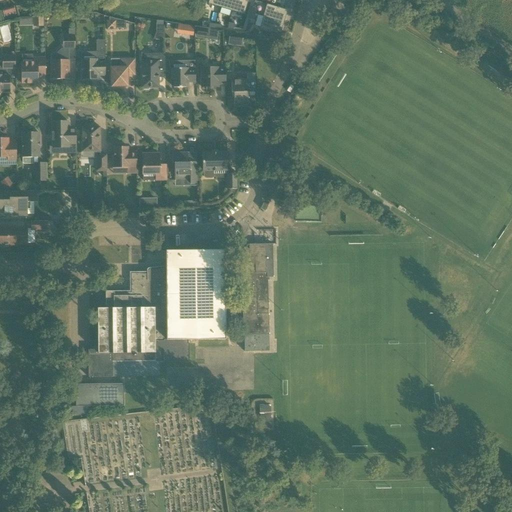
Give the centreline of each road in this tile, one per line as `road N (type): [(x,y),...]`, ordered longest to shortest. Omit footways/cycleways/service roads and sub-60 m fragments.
road 1 (residential): [(288,62),(263,123),(250,202),(232,221),(202,230),(94,232),(85,239),(83,268),(0,265)]
road 2 (residential): [(143,125),(154,107),(216,110),(219,124),(207,134),(152,133)]
road 3 (residential): [(0,120),(65,101),(143,125)]
